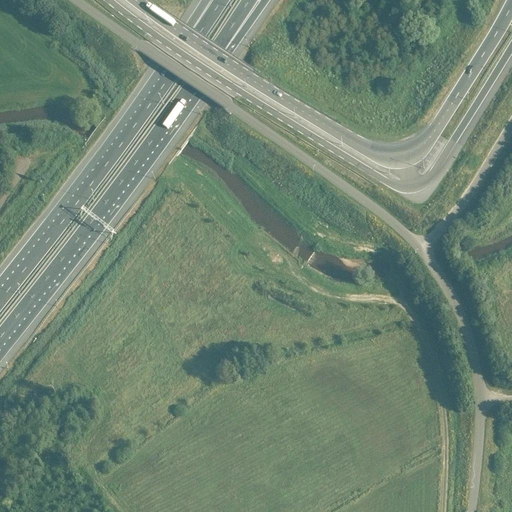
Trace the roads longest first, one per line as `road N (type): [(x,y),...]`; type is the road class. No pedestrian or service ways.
road 1 (unclassified): [(425,251),(78,0)]
road 2 (motorway): [(0,335),(219,45)]
road 3 (primary): [(110,0),(389,183),(415,186)]
road 4 (motorway): [(200,32),(0,297)]
road 5 (primary): [(401,155),(363,146),(136,0)]
road 6 (track): [(443,511),(444,413),(429,348),(405,304),(337,295)]
road 7 (motorway): [(511,3),(430,136),(401,155)]
road 8 (motorway): [(415,186),(432,172),(511,46)]
road 9 (unclassified): [(482,401),(461,315),(425,251)]
road 10 (unclassified): [(425,251),(511,132)]
